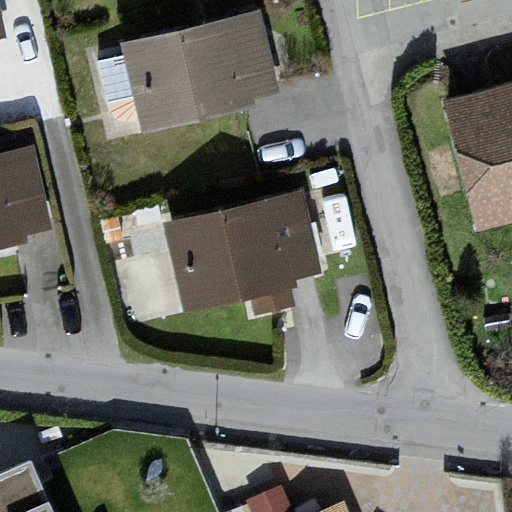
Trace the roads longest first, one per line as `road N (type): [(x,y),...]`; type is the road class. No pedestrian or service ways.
road 1 (residential): [(431,420),(430,364),(336,0)]
road 2 (residential): [(104,381),(106,357),(17,0)]
road 3 (unclassified): [(104,381),(431,420)]
